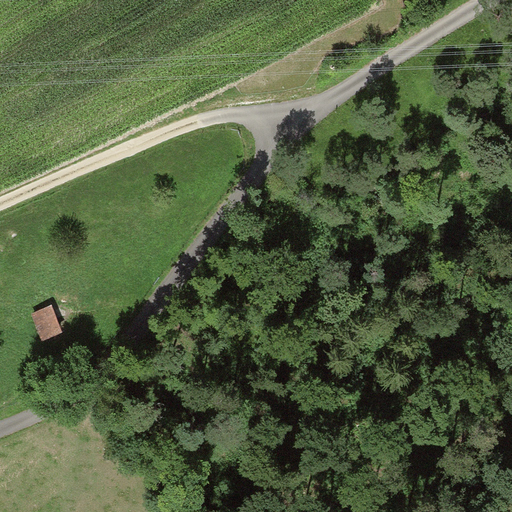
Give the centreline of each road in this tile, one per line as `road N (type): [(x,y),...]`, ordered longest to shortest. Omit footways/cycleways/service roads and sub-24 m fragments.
road 1 (unclassified): [(0,428),(83,390),(221,225),(292,115)]
road 2 (track): [(292,115),(181,125),(0,207)]
road 3 (track): [(292,115),(496,0)]
